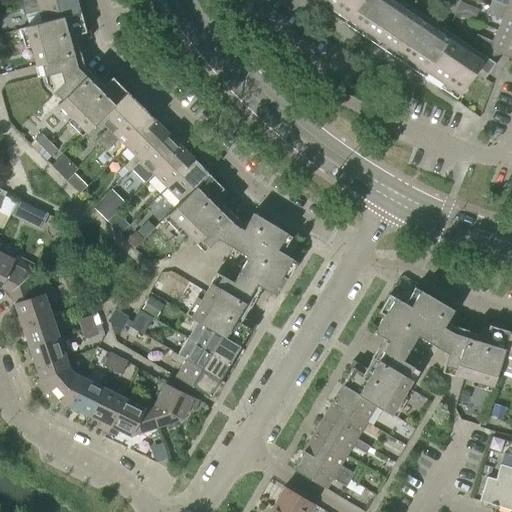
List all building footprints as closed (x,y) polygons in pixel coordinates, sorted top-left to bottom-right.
[(80,12),(76,0),(48,0),(22,7),(24,14),(39,10),(42,22),(80,12)] [(317,0),(347,20),(360,0),(317,0)] [(417,20),(386,0),(360,0),(347,20),(396,52),(417,20)] [(511,0),(508,8),(492,1),(489,8),(511,18),(511,0)] [(511,18),(489,8),(486,15),(502,22),(497,32),(511,38),(511,18)] [(85,31),(80,12),(42,22),(25,27),(36,66),(40,65),(73,56),(68,37),(73,35),(75,41),(90,37),(88,30),(85,31)] [(428,74),(449,42),(417,20),(396,52),(428,74)] [(511,38),(497,32),(492,43),(476,36),(473,43),(511,60),(511,38)] [(486,66),(449,42),(428,74),(460,96),(478,69),(482,72),(486,66)] [(74,60),(73,56),(40,65),(42,69),(46,86),(61,101),(57,104),(86,133),(99,120),(127,92),(112,78),(115,76),(110,72),(98,82),(102,87),(99,90),(76,67),(74,60)] [(101,145),(140,106),(127,92),(99,120),(107,129),(96,140),(101,145)] [(126,147),(154,120),(140,106),(101,145),(106,150),(118,139),(126,147)] [(131,169),(167,133),(154,120),(126,147),(134,156),(123,167),(128,172),(131,169)] [(167,133),(131,169),(145,183),(153,175),(181,147),(167,133)] [(34,141),(43,149),(49,142),(41,134),(34,141)] [(57,151),(49,142),(43,149),(51,157),(57,151)] [(167,188),(194,160),(181,147),(153,175),(167,188)] [(180,202),(208,174),(194,160),(167,188),(180,202)] [(232,248),(241,232),(210,201),(214,198),(218,202),(230,191),(225,186),(222,188),(208,174),(180,202),(167,214),(196,243),(200,239),(208,248),(217,239),(232,248)] [(115,212),(102,199),(93,208),(106,221),(115,212)] [(37,209),(30,224),(40,229),(47,214),(37,209)] [(252,213),(241,232),(232,248),(247,257),(242,265),(227,256),(222,265),(237,274),(255,284),(270,293),(291,259),(276,249),(286,233),(252,213)] [(8,296),(26,279),(39,267),(16,256),(14,260),(0,253),(0,288),(8,296)] [(234,320),(255,284),(237,274),(232,282),(221,276),(215,285),(210,283),(189,318),(206,327),(239,347),(249,330),(252,332),(256,326),(242,317),(239,322),(234,320)] [(31,297),(26,279),(8,296),(13,303),(18,317),(12,319),(15,328),(50,317),(42,294),(31,297)] [(417,335),(432,345),(442,329),(453,310),(420,290),(410,307),(395,298),(374,333),(389,342),(407,352),(417,335)] [(128,318),(115,310),(108,322),(121,330),(128,318)] [(77,320),(80,330),(94,326),(90,316),(77,320)] [(57,338),(50,317),(15,328),(18,338),(24,336),(28,348),(57,338)] [(498,369),(508,331),(489,325),(490,322),(484,320),(479,335),(484,337),(483,342),(442,329),(432,345),(447,354),(443,365),(454,368),(453,374),(492,386),(498,369)] [(97,335),(94,326),(80,330),(83,339),(97,335)] [(239,347),(206,327),(196,344),(229,364),(239,347)] [(511,373),(511,332),(508,331),(498,369),(511,373)] [(65,360),(57,338),(28,348),(35,369),(65,360)] [(196,344),(187,339),(177,355),(186,360),(220,380),(229,364),(196,344)] [(402,361),(407,352),(389,342),(368,377),(363,374),(366,369),(352,361),(349,367),(352,368),(342,385),(375,405),(375,406),(390,415),(411,379),(407,377),(413,367),(402,361)] [(220,380),(186,360),(177,355),(172,352),(169,358),(182,366),(175,378),(209,398),(220,380)] [(110,371),(117,357),(108,353),(102,366),(110,371)] [(126,362),(117,357),(110,371),(119,375),(126,362)] [(67,368),(65,360),(35,369),(38,378),(33,383),(55,407),(60,403),(67,406),(81,378),(74,375),(67,368)] [(88,416),(102,388),(81,378),(67,406),(88,416)] [(154,406),(148,408),(155,429),(166,425),(176,421),(178,418),(181,420),(188,407),(193,410),(198,401),(164,384),(154,406)] [(375,405),(342,385),(332,401),(365,421),(375,406),(375,405)] [(107,432),(123,399),(102,388),(88,416),(100,422),(97,428),(107,432)] [(155,429),(148,408),(144,409),(123,399),(107,432),(116,437),(119,431),(130,437),(132,433),(136,435),(145,432),(155,429)] [(365,421),(332,401),(323,417),(356,437),(365,421)] [(355,438),(356,437),(323,417),(312,434),(346,455),(351,445),(365,453),(369,446),(355,438)] [(346,455),(312,434),(302,450),(349,479),(353,473),(339,465),(346,455)] [(349,479),(302,450),(291,469),(325,489),(332,478),(345,486),(349,480),(349,479)] [(479,501),(511,510),(511,467),(500,464),(496,479),(486,477),(479,501)] [(285,486),(273,505),(283,511),(311,511),(316,505),(285,486)]
